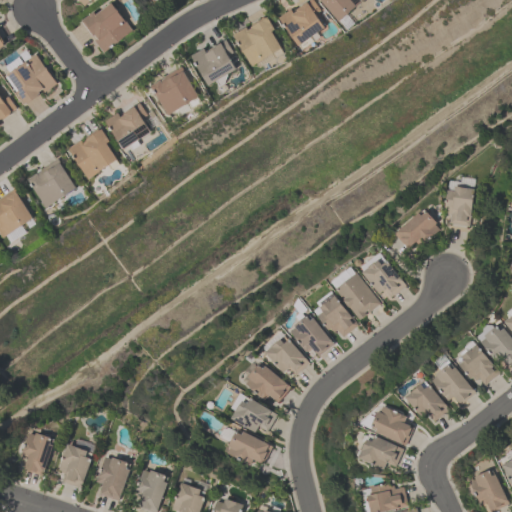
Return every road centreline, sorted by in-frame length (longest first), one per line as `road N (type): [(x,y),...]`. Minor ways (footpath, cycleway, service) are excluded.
road 1 (track): [(511,63),(0,432)]
road 2 (residential): [(308,511),(297,464),(316,391),(443,292),(450,277)]
road 3 (residential): [(0,158),(240,0)]
road 4 (residential): [(450,511),(427,469),(511,401)]
